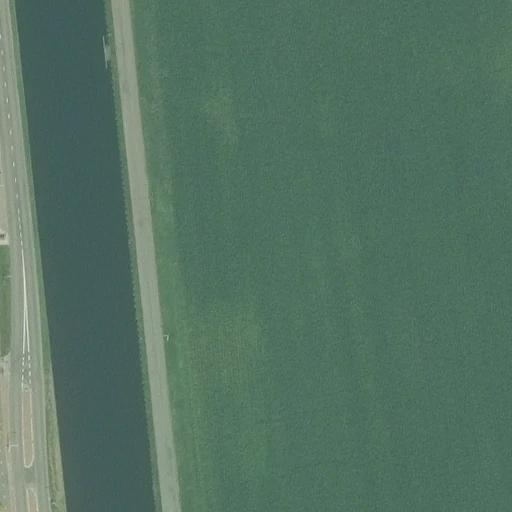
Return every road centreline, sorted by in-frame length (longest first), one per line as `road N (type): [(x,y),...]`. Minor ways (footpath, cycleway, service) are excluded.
road 1 (unclassified): [(173,511),(121,0)]
road 2 (tertiary): [(32,511),(0,41)]
